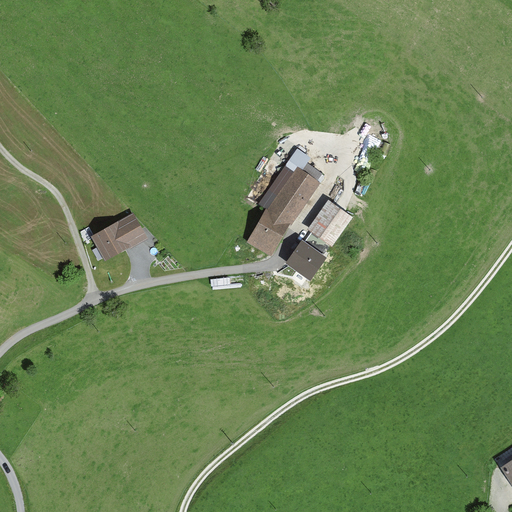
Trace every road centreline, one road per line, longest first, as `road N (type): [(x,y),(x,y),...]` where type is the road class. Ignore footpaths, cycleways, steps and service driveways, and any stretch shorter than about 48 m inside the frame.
road 1 (track): [(184,511),(195,485),(303,398),(417,353),(479,295),(511,249)]
road 2 (track): [(94,299),(276,265),(338,183)]
road 3 (track): [(94,299),(85,253),(56,191),(18,167),(0,143)]
